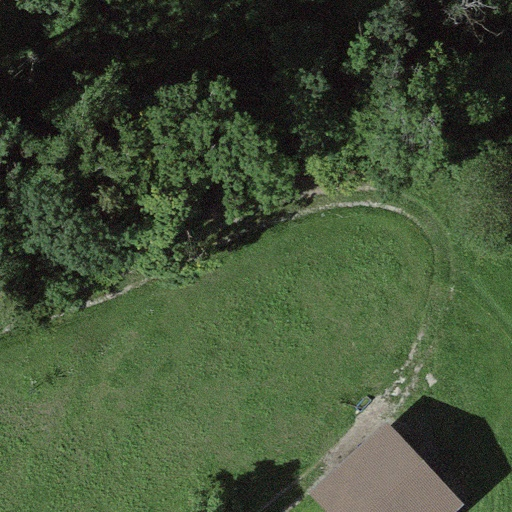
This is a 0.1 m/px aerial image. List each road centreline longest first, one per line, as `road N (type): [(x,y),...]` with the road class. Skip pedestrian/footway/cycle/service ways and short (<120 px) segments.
road 1 (track): [(0,314),(97,298),(266,223),(349,206),(408,213),(443,238),(448,281),(438,327)]
road 2 (track): [(438,327),(388,423),(282,511)]
